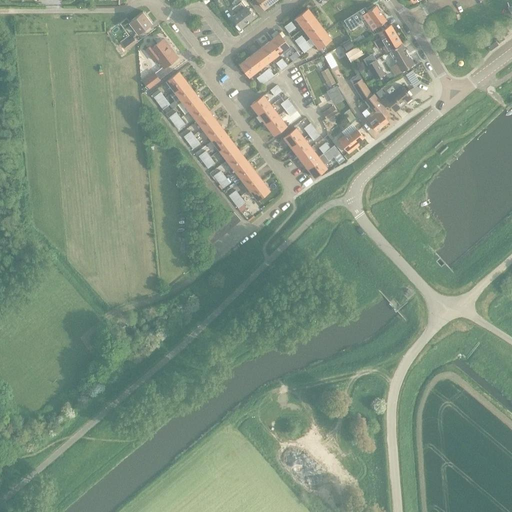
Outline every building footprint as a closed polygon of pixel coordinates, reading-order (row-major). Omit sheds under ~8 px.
[(257,0),(264,8),(274,0),(257,0)] [(232,16),(240,26),(253,16),(241,1),(232,8),(236,13),(232,16)] [(364,7),(343,20),(350,30),(358,25),(356,23),(365,17),(368,20),(371,18),(377,26),(386,20),(375,5),(367,11),(364,7)] [(295,17),(303,27),(315,18),(308,8),(295,17)] [(131,24),(138,34),(152,23),(142,11),(129,21),(126,17),(119,23),(124,29),(131,24)] [(303,27),(311,38),(323,28),(315,18),(303,27)] [(284,26),(289,32),(296,27),(291,21),(284,26)] [(388,49),(389,51),(402,44),(393,29),(390,24),(378,32),(380,36),(373,41),(378,49),(385,45),(388,49)] [(323,28),(311,38),(318,48),(330,38),(323,28)] [(279,33),(269,41),(279,53),(282,51),(284,53),(291,48),(289,45),(279,33)] [(294,40),(299,46),(306,41),(301,35),(294,40)] [(122,44),(126,49),(136,42),(132,36),(122,44)] [(157,58),(163,67),(177,57),(172,49),(171,50),(168,46),(169,45),(163,38),(153,46),(151,45),(145,49),(154,61),(157,58)] [(350,39),(342,44),(345,50),(353,45),(350,39)] [(269,41),(259,49),(269,60),(279,53),(269,41)] [(306,41),(299,46),(304,52),(311,47),(306,41)] [(488,47),(491,50),(499,44),(496,41),(488,47)] [(402,44),(389,51),(396,63),(390,66),(394,74),(401,71),(414,63),(405,48),(407,47),(404,42),(402,44)] [(345,52),(350,61),(363,54),(358,45),(345,52)] [(259,49),(250,56),(259,68),(269,60),(259,49)] [(292,61),(299,55),(296,51),(289,56),(292,61)] [(259,68),(250,56),(239,64),(249,76),(259,68)] [(287,65),(282,58),(276,62),(281,69),(287,65)] [(384,74),(375,59),(367,65),(375,79),(384,74)] [(268,68),(262,73),(268,80),(274,75),(268,68)] [(328,68),(320,72),(328,86),(335,82),(328,68)] [(166,80),(173,90),(186,81),(179,71),(166,80)] [(143,80),(149,87),(159,79),(154,72),(143,80)] [(350,79),(353,84),(363,100),(371,95),(361,79),(363,77),(360,72),(350,79)] [(268,80),(262,73),(256,77),(261,84),(268,80)] [(173,90),(180,99),(193,90),(186,81),(173,90)] [(270,90),(274,96),(281,91),(277,84),(270,90)] [(386,89),(390,94),(385,98),(395,110),(411,97),(401,85),(396,89),(392,85),(386,89)] [(380,88),(375,92),(380,98),(385,94),(380,88)] [(180,99),(188,109),(201,100),(193,90),(180,99)] [(153,97),(158,103),(164,97),(160,91),(153,97)] [(370,114),(365,118),(375,131),(388,121),(386,119),(390,115),(373,94),(367,99),(371,104),(366,108),(370,114)] [(251,104),(258,114),(271,105),(263,95),(251,104)] [(164,97),(158,103),(163,109),(169,104),(164,97)] [(280,104),(285,110),(292,104),(287,98),(280,104)] [(188,109),(196,120),(209,111),(201,100),(188,109)] [(292,104),(285,110),(290,116),(296,111),(292,104)] [(258,114),(266,125),(278,115),(271,105),(258,114)] [(322,112),(327,119),(337,112),(333,105),(322,112)] [(168,116),(173,123),(180,117),(175,111),(168,116)] [(196,120),(204,129),(216,120),(209,111),(196,120)] [(278,115),(266,125),(274,134),(286,125),(278,115)] [(180,117),(173,123),(178,129),(185,123),(180,117)] [(204,129),(211,139),(223,129),(216,120),(204,129)] [(303,128),(308,134),(316,129),(310,122),(303,128)] [(283,137),(291,147),(304,138),(296,127),(283,137)] [(337,140),(348,153),(359,144),(357,142),(363,137),(356,128),(346,136),(344,134),(337,140)] [(211,139),(219,150),(232,141),(223,129),(211,139)] [(316,129),(308,134),(313,140),(320,135),(316,129)] [(183,136),(188,142),(195,137),(190,131),(183,136)] [(195,137),(188,142),(193,148),(199,143),(195,137)] [(291,147),(299,157),(311,148),(304,138),(291,147)] [(219,150),(226,159),(239,150),(232,141),(219,150)] [(299,157),(307,167),(319,158),(311,148),(299,157)] [(330,148),(323,154),(328,160),(335,154),(330,148)] [(198,155),(203,162),(210,156),(205,150),(198,155)] [(226,159),(234,168),(246,159),(239,150),(226,159)] [(319,158),(307,167),(314,177),(326,167),(324,164),(328,160),(324,155),(323,154),(319,158)] [(210,156),(203,162),(208,168),(214,163),(210,156)] [(234,168),(241,179),(254,170),(246,159),(234,168)] [(213,175),(218,181),(224,176),(220,170),(213,175)] [(241,179),(249,189),(262,180),(254,170),(241,179)] [(224,176),(218,181),(223,187),(229,182),(224,176)] [(262,180),(249,189),(257,199),(269,189),(262,180)] [(228,195),(232,200),(239,195),(235,190),(228,195)] [(239,195),(232,200),(238,207),(244,202),(239,195)] [(233,212),(229,215),(236,223),(240,220),(233,212)] [(229,215),(225,219),(232,227),(236,223),(229,215)] [(225,219),(221,222),(228,230),(232,227),(225,219)] [(221,222),(217,226),(224,234),(228,230),(221,222)] [(217,226),(213,229),(220,237),(224,234),(217,226)] [(213,229),(209,233),(216,241),(220,237),(213,229)] [(209,233),(205,236),(211,244),(216,241),(209,233)]
